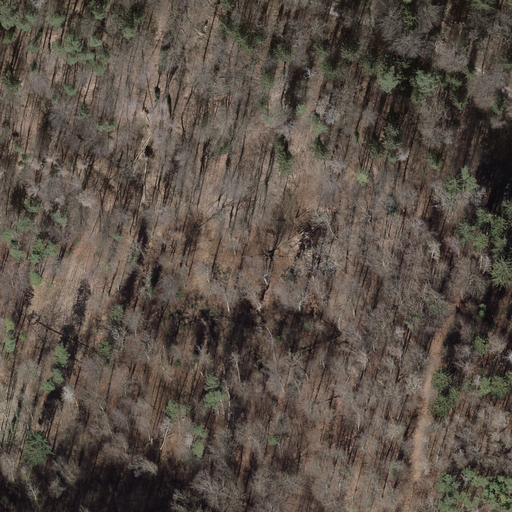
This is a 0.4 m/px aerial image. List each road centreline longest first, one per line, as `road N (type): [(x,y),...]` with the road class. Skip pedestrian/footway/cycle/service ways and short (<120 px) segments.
road 1 (track): [(511,303),(487,299),(454,314),(431,379),(410,488)]
road 2 (track): [(297,0),(428,43),(511,94)]
